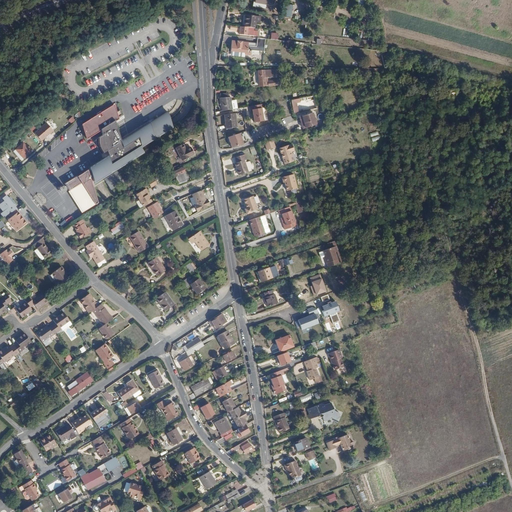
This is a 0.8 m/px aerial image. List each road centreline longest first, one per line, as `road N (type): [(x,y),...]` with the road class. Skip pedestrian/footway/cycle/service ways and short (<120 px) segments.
road 1 (residential): [(234,292),(209,127),(202,0)]
road 2 (track): [(442,211),(511,483)]
road 3 (track): [(374,0),(383,28),(393,202),(442,211)]
road 4 (residential): [(267,489),(234,292)]
road 5 (residential): [(161,345),(210,445),(267,489)]
road 6 (residential): [(161,345),(24,436)]
road 7 (track): [(511,94),(493,167),(446,189),(442,211)]
road 8 (residential): [(0,168),(93,280)]
road 9 (track): [(503,456),(366,503)]
road 10 (track): [(383,42),(511,79)]
